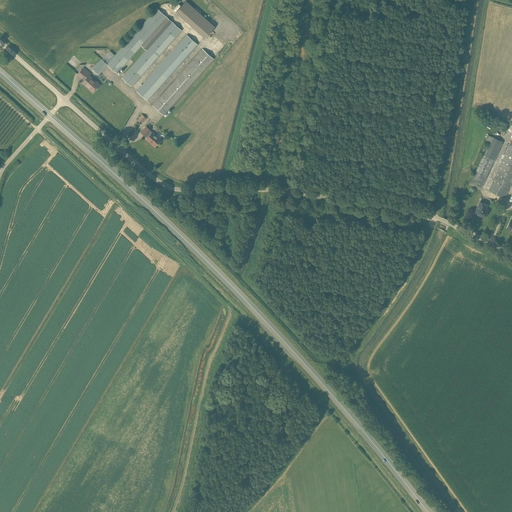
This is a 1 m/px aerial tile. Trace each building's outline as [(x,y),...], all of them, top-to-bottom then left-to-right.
[(186,1),(176,12),(205,38),(215,27),(186,1)] [(167,17),(158,9),(157,8),(107,64),(117,73),(142,45),(147,49),(122,78),(132,86),(182,30),(172,21),(167,17)] [(198,44),(187,34),(137,91),(148,101),(198,44)] [(214,59),(203,49),(153,105),(164,115),(214,59)] [(105,62),(101,59),(92,69),(95,72),(105,62)] [(91,74),(84,68),(78,74),(82,78),(85,74),(88,76),(83,81),(90,87),(89,88),(93,91),(99,84),(89,76),(91,74)] [(137,119),(142,123),(146,118),(141,114),(137,119)] [(150,130),(147,126),(141,132),(145,136),(145,135),(147,137),(146,138),(155,145),(161,139),(152,132),(150,130)] [(503,142),(487,135),(485,140),(489,141),(471,182),(482,187),(503,142)] [(511,182),(511,138),(509,144),(488,190),(505,198),(511,182)] [(487,205),(480,201),(475,211),(480,213),(479,215),(484,218),(488,210),(486,209),(487,205)]
